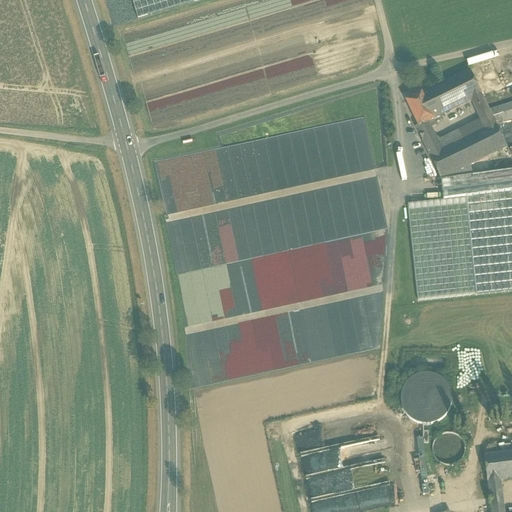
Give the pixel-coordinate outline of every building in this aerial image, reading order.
[(131,0),(138,20),(203,0),(131,0)] [(469,71),(406,102),(418,127),(427,123),(429,128),(435,125),(433,120),(471,102),(482,97),(469,71)] [(489,112),(482,97),(471,102),(480,121),(485,130),(495,126),(495,124),(489,112)] [(511,104),(489,112),(495,124),(511,118),(511,104)] [(451,135),(456,145),(485,130),(480,121),(451,135)] [(427,123),(418,127),(415,128),(418,134),(430,129),(429,128),(427,123)] [(506,148),(495,126),(485,130),(456,145),(429,157),(432,164),(438,175),(440,180),(506,148)] [(430,129),(418,134),(429,157),(456,145),(451,135),(436,142),(430,129)] [(417,179),(438,175),(432,164),(415,168),(417,179)] [(402,182),(417,179),(415,168),(401,171),(402,182)] [(440,180),(438,175),(417,179),(402,182),(404,194),(444,187),(440,180)] [(511,191),(464,196),(474,294),(511,290),(511,191)] [(408,203),(418,300),(474,294),(464,196),(408,203)] [(400,398),(401,405),(403,412),(407,418),(413,422),(420,425),(427,426),(434,425),(440,421),(446,416),(449,410),(451,403),(451,396),(449,389),(445,383),(439,379),(432,376),(425,375),(418,376),(411,380),(406,385),(402,391),(400,398)] [(464,456),(465,450),(464,444),(460,438),(455,435),(448,433),(442,435),(437,438),(433,444),(432,450),(433,457),(437,462),(442,465),(449,467),(455,465),(460,462),(464,456)] [(511,437),(482,441),(484,456),(511,452),(511,437)] [(486,475),(487,484),(500,482),(511,479),(511,452),(484,456),(485,465),(486,475)] [(501,487),(488,489),(489,497),(502,495),(501,487)] [(502,495),(489,497),(490,505),(503,502),(502,495)] [(503,502),(490,505),(491,511),(504,510),(503,502)]
